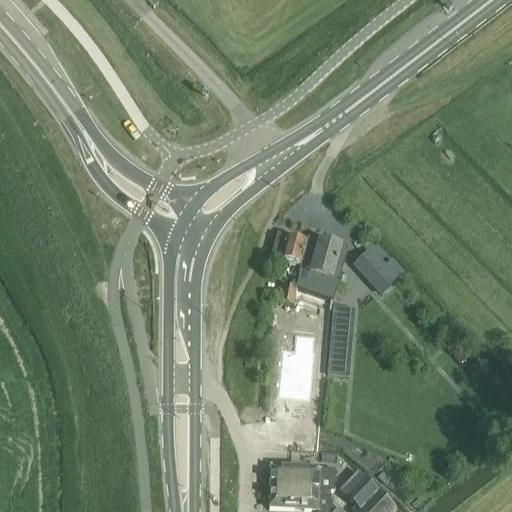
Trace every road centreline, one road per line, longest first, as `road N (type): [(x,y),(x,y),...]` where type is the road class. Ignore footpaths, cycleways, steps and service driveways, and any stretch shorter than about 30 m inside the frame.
road 1 (secondary): [(175,237),(166,407),(177,511)]
road 2 (secondary): [(275,161),(490,0)]
road 3 (secondary): [(191,511),(193,309),(205,244)]
road 4 (secondary): [(81,130),(104,182),(175,237)]
road 5 (secondary): [(190,211),(81,130)]
road 6 (secondary): [(81,130),(0,26)]
